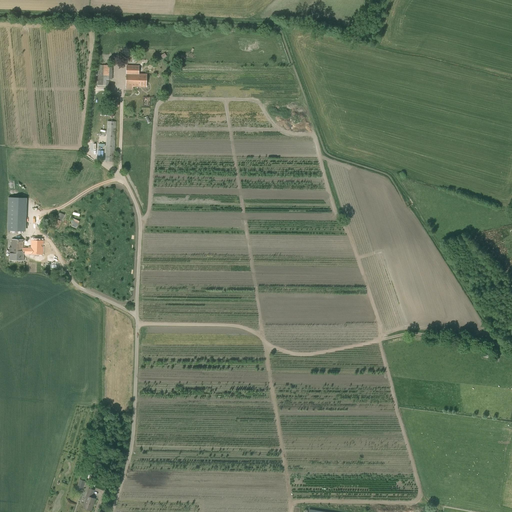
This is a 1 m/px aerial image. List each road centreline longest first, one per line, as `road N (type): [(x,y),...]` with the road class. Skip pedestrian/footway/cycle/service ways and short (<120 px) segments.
road 1 (unclassified): [(111,511),(132,439),(140,230),(140,204),(120,169),(120,109)]
road 2 (track): [(137,324),(245,327),(284,355),(415,333),(502,344)]
